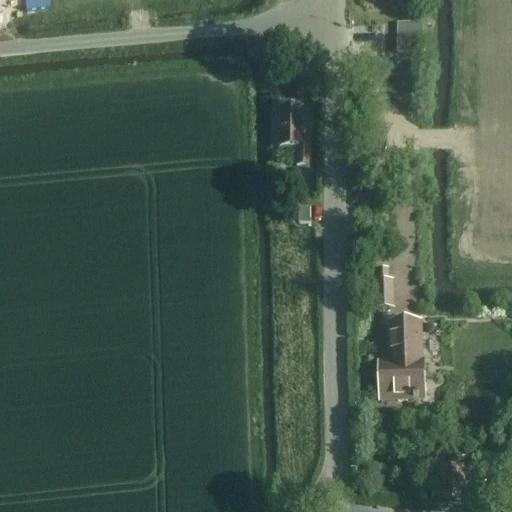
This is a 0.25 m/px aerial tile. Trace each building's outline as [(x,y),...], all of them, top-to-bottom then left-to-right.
[(396,36),(396,55),(422,55),(422,36),(396,36)] [(262,43),(263,52),(263,58),(283,57),(282,44),(273,44),(273,42),(262,43)] [(303,147),(303,107),(280,107),(280,147),(296,147),(297,166),(310,166),(310,147),(303,147)] [(310,225),(310,209),(298,209),(298,225),(310,225)] [(372,283),(369,283),(369,309),(390,309),(389,282),(388,282),(387,281),(387,270),(371,270),(372,283)] [(381,364),(379,364),(380,400),(381,400),(381,399),(395,399),(398,401),(406,401),(409,398),(413,398),(413,401),(418,400),(418,398),(423,398),(423,399),(424,399),(423,355),(422,355),(422,356),(419,356),(419,324),(390,325),(391,365),(381,366),(381,364)] [(511,462),(496,463),(497,484),(511,483),(511,462)] [(463,468),(439,469),(440,501),(464,500),(463,468)]
